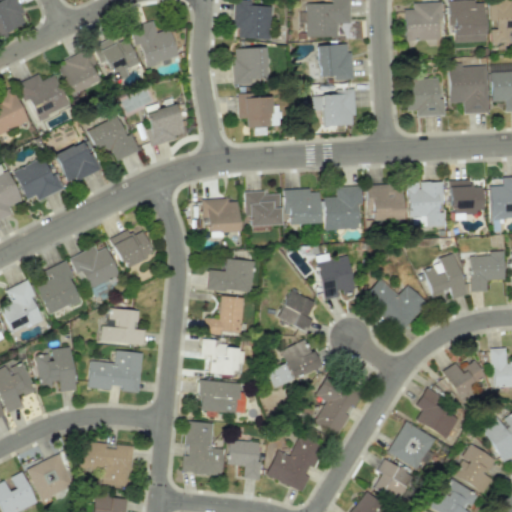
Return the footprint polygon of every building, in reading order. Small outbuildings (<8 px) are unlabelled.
[(0,0),(0,32),(24,22),(14,0),(0,0)] [(328,0),(329,3),(304,3),(303,36),(334,37),(335,23),(347,23),(347,0),(328,0)] [(480,0),(467,0),(445,1),(446,26),(451,26),(452,42),(482,41),(480,0)] [(269,6),(248,5),(249,1),(231,1),(230,34),(236,34),(236,38),(267,39),(269,6)] [(435,39),(435,18),(439,18),(439,1),(410,2),(410,9),(401,9),(402,40),(435,39)] [(506,43),(505,31),(511,30),(511,1),(488,2),(488,29),(488,43),(506,43)] [(175,57),(167,29),(154,32),(151,20),(126,27),(131,45),(136,44),(143,66),(175,57)] [(135,63),(122,34),(91,48),(98,63),(101,62),(110,81),(124,75),(121,69),(135,63)] [(350,79),(349,51),(344,51),(344,43),(314,44),(315,76),(331,75),(331,79),(350,79)] [(231,84),(249,83),(248,78),(264,77),(263,47),(229,48),(231,84)] [(55,67),(65,94),(95,82),(88,64),(87,65),(82,52),(61,60),(62,64),(55,67)] [(445,65),(446,102),(460,102),(461,113),(485,112),(484,63),(445,65)] [(503,111),(511,110),(511,71),(487,72),(488,101),(502,101),(503,111)] [(52,74),(38,80),(35,73),(13,83),(21,101),(26,99),(35,119),(65,106),(52,74)] [(414,115),(442,114),(441,97),(436,98),(435,78),(402,79),(403,110),(413,109),(414,115)] [(0,132),(25,120),(10,91),(0,95),(0,132)] [(309,110),(318,110),(318,125),(349,124),(349,116),(352,116),(351,91),(309,92),(309,110)] [(269,111),(268,94),(235,95),(235,118),(243,118),(244,127),(277,126),(277,110),(269,111)] [(148,145),(174,139),(173,134),(180,133),(173,104),(140,112),(148,145)] [(122,135),(113,115),(83,129),(94,154),(107,148),(113,160),(135,150),(127,133),(122,135)] [(97,169),(89,149),(83,151),(79,141),(51,153),(64,183),(97,169)] [(60,189),(53,172),(48,174),(40,157),(10,170),(23,199),(32,195),(34,200),(60,189)] [(18,200),(4,170),(0,171),(0,218),(10,214),(6,205),(18,200)] [(511,176),(499,176),(500,185),(486,186),(487,220),(511,219),(511,176)] [(446,180),(448,213),(481,211),(479,186),(467,186),(466,179),(446,180)] [(405,182),(406,226),(441,225),(441,212),(435,212),(435,203),(440,203),(439,181),(416,182),(405,182)] [(363,184),(363,203),(368,203),(369,220),(399,219),(399,184),(363,184)] [(333,186),(333,196),(320,197),(321,229),(355,228),(355,204),(359,204),(358,185),(333,186)] [(306,191),(306,188),(282,189),(283,224),(317,223),(316,191),(306,191)] [(278,225),(277,193),(262,194),(262,191),(241,191),(242,216),(246,216),(247,226),(278,225)] [(204,232),(236,231),(235,200),(226,201),(226,198),(199,199),(199,218),(204,218),(204,232)] [(150,255),(140,231),(130,235),(128,229),(107,238),(120,268),(150,255)] [(103,247),(94,251),(91,246),(67,257),(82,290),(116,275),(103,247)] [(500,250),(486,251),(487,255),(466,256),(467,291),(483,291),(483,280),(501,280),(500,250)] [(429,297),(440,294),(439,290),(446,288),(449,298),(462,295),(451,253),(433,257),(436,267),(421,271),(429,297)] [(321,299),(352,293),(345,256),(314,261),(321,299)] [(249,291),(251,260),(223,259),(222,270),(205,269),(204,289),(249,291)] [(78,300),(62,261),(43,269),(46,278),(32,284),(46,314),(78,300)] [(404,285),(395,294),(377,278),(361,296),(399,330),(424,303),(404,285)] [(0,314),(8,333),(39,319),(29,296),(32,295),(25,279),(2,290),(8,302),(0,305),(0,314)] [(304,332),(309,319),(305,317),(312,301),(286,289),(273,318),(304,332)] [(240,297),(217,296),(216,318),(201,317),(201,331),(238,333),(240,297)] [(134,310),(106,308),(105,323),(99,323),(97,342),(140,345),(141,329),(133,329),(134,310)] [(206,373),(238,375),(240,345),(198,342),(198,354),(207,355),(206,373)] [(317,367),(307,343),(259,363),(269,387),(317,367)] [(32,351),(36,385),(55,383),(56,391),(71,390),(67,348),(32,351)] [(488,348),(489,387),(511,385),(511,362),(503,362),(502,348),(488,348)] [(84,387),(108,389),(108,385),(118,386),(118,391),(135,392),(139,352),(112,350),(111,362),(86,360),(84,387)] [(439,370),(458,402),(470,394),(465,386),(481,376),(472,360),(456,370),(452,363),(439,370)] [(0,405),(3,413),(20,406),(16,397),(32,390),(21,363),(8,368),(6,363),(0,365),(0,405)] [(334,439),(357,395),(322,376),(312,395),(322,401),(309,426),(334,439)] [(234,413),(237,383),(197,379),(194,409),(234,413)] [(454,416),(432,406),(437,394),(422,387),(413,406),(418,409),(412,422),(444,437),(454,416)] [(499,462),(511,454),(511,411),(496,421),(493,416),(477,426),(499,462)] [(209,423),(183,421),(180,472),(218,474),(220,448),(208,447),(209,423)] [(431,438),(401,421),(384,452),(413,469),(431,438)] [(263,475),(300,491),(306,476),(302,474),(305,466),(310,468),(320,444),(296,434),(286,455),(274,450),(263,475)] [(240,478),(256,479),(257,461),(254,461),(256,441),(225,440),(223,464),(241,465),(240,478)] [(130,445),(79,442),(77,468),(100,470),(99,484),(127,486),(130,445)] [(479,493),(488,478),(482,475),(491,459),(468,445),(449,475),(479,493)] [(70,486),(56,454),(23,468),(37,500),(70,486)] [(393,501),(409,474),(381,458),(374,470),(378,473),(370,487),(393,501)] [(0,511),(13,511),(34,503),(19,471),(7,476),(13,488),(6,491),(1,480),(0,480),(0,511)] [(426,507),(433,511),(465,511),(463,511),(473,494),(444,477),(426,507)] [(380,511),(384,507),(362,491),(346,511),(380,511)] [(89,511),(116,511),(119,511),(122,511),(124,498),(91,494),(89,511)]
